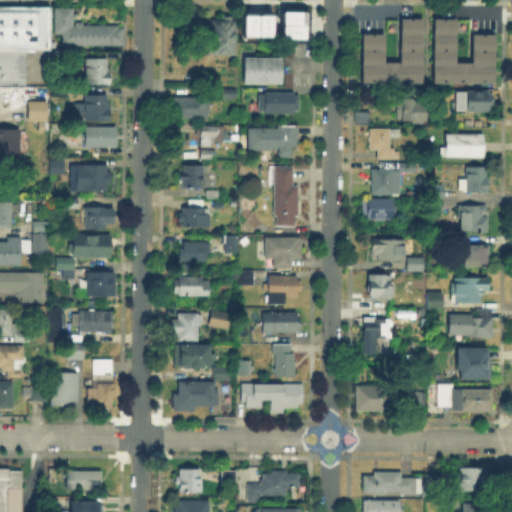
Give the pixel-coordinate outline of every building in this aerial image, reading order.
[(0,9),(50,9),(50,50),(26,50),(26,87),(0,87),(0,9)] [(74,10),(74,24),(112,25),(112,28),(123,28),(123,47),(62,46),(62,34),(55,34),(55,10),(74,10)] [(279,10),(305,10),(305,38),(279,38),(279,10)] [(240,35),(240,12),(269,11),(269,35),(240,35)] [(358,82),(358,32),(382,32),(382,61),(398,60),(397,17),(420,17),(421,81),(358,82)] [(492,82),(493,33),(469,32),(469,61),(453,61),(453,17),(430,17),(430,82),(492,82)] [(232,18),(232,31),(235,31),(234,54),(211,54),(212,21),(221,21),(221,18),(232,18)] [(104,61),(104,71),(109,71),(109,84),(85,84),(85,60),(104,61)] [(280,83),(245,83),(245,60),(280,60),(280,83)] [(488,92),(492,93),(492,104),(487,104),(487,113),(458,113),(458,92),(488,92)] [(293,94),(293,100),(299,100),(299,113),(259,113),(259,94),(293,94)] [(108,98),(108,106),(110,106),(110,123),(86,123),(86,120),(85,120),(85,98),(108,98)] [(208,118),(175,118),(175,98),(209,98),(208,118)] [(24,119),(44,119),(45,100),(25,99),(24,119)] [(416,100),(416,107),(424,107),(424,119),(396,119),(396,100),(416,100)] [(370,124),(356,124),(356,112),(370,112),(370,124)] [(114,148),(86,148),(86,127),(115,127),(114,148)] [(222,142),(201,141),(201,127),(222,127),(222,142)] [(292,149),(292,158),(278,158),(278,152),(249,152),(249,129),(281,129),(281,127),(298,127),(298,149),(292,149)] [(392,139),(392,151),(398,151),(398,160),(378,160),(378,151),(371,151),(371,128),(400,129),(400,139),(392,139)] [(0,131),(19,131),(19,154),(0,154),(0,131)] [(482,157),(447,157),(447,135),(482,135),(482,157)] [(214,160),(202,160),(202,151),(214,151),(214,160)] [(63,174),(50,174),(50,161),(63,161),(63,174)] [(416,173),(399,172),(399,164),(416,164),(416,173)] [(108,167),(108,176),(109,176),(109,186),(108,186),(108,191),(70,191),(71,167),(108,167)] [(201,167),(201,188),(184,188),(184,182),(179,182),(179,173),(184,173),(184,167),(201,167)] [(293,186),(299,186),(299,217),(293,217),(293,228),(275,228),(275,186),(271,186),(271,168),(293,168),(293,186)] [(485,168),(485,171),(488,171),(488,193),(468,193),(468,191),(462,191),(462,180),(468,181),(468,168),(485,168)] [(392,194),(372,194),(372,170),(392,170),(392,194)] [(443,198),(429,198),(430,187),(443,187),(443,198)] [(238,199),(249,199),(249,216),(258,216),(258,223),(260,223),(260,230),(238,230),(238,199)] [(391,220),(362,220),(362,200),(391,200),(391,220)] [(430,212),(430,200),(444,200),(444,212),(430,212)] [(203,201),(203,208),(208,208),(208,227),(184,227),(184,222),(179,222),(179,214),(184,214),(184,208),(190,208),(190,201),(203,201)] [(0,203),(10,203),(10,226),(0,226),(0,203)] [(483,214),(483,220),(486,220),(486,233),(459,232),(459,209),(461,209),(461,207),(487,207),(487,214),(483,214)] [(103,208),(103,210),(113,210),(113,224),(103,224),(103,229),(87,229),(87,208),(103,208)] [(49,232),(34,232),(34,222),(49,222),(49,232)] [(107,256),(69,255),(69,233),(108,233),(107,256)] [(47,259),(32,259),(33,236),(47,236),(47,259)] [(237,253),(224,253),(224,236),(237,236),(237,253)] [(0,266),(0,242),(8,242),(8,238),(19,238),(19,266),(0,266)] [(291,259),(291,268),(273,268),(273,259),(265,259),(265,239),(301,239),(301,259),(291,259)] [(387,241),(405,241),(405,260),(398,260),(398,263),(381,263),(381,260),(375,260),(375,252),(373,252),(373,241),(387,241)] [(205,261),(179,261),(179,247),(184,247),(184,243),(208,243),(208,256),(205,256),(205,261)] [(467,267),(464,267),(464,258),(467,258),(467,246),(488,246),(488,267),(467,267)] [(52,267),(52,256),(71,256),(71,267),(59,267),(52,267)] [(424,271),(408,271),(408,259),(424,259),(424,271)] [(71,267),(71,277),(59,277),(59,267),(71,267)] [(107,272),(107,274),(114,274),(114,296),(88,296),(88,274),(93,274),(93,272),(107,272)] [(43,292),(43,302),(24,302),(24,297),(20,297),(20,292),(0,292),(0,273),(43,274),(43,292)] [(253,284),(239,284),(239,273),(253,273),(253,284)] [(390,277),(390,287),(393,287),(393,302),(378,302),(378,298),(370,298),(370,277),(390,277)] [(203,278),(203,282),(209,282),(209,295),(174,295),(175,282),(180,282),(180,278),(203,278)] [(295,278),(295,280),(298,280),(298,290),(295,290),(295,296),(286,296),(286,305),(266,305),(266,278),(295,278)] [(472,279),(472,280),(488,280),(487,291),(482,291),(482,302),(479,302),(479,305),(459,305),(459,302),(452,302),(452,280),(459,280),(459,279),(472,279)] [(442,310),(429,310),(429,293),(442,293),(442,310)] [(225,327),(205,324),(208,308),(227,311),(225,327)] [(10,336),(0,336),(0,310),(10,310),(10,336)] [(62,343),(50,343),(50,310),(62,310),(62,343)] [(411,324),(397,324),(397,310),(411,310),(411,324)] [(492,310),(492,338),(470,338),(470,336),(449,335),(449,317),(478,317),(478,310),(492,310)] [(112,312),(112,332),(78,332),(78,325),(73,325),(73,318),(78,318),(78,312),(112,312)] [(297,314),(297,322),(301,322),(301,333),(263,333),(264,314),(297,314)] [(198,328),(198,340),(177,340),(177,334),(172,334),(172,322),(177,322),(177,316),(201,316),(201,328),(198,328)] [(390,339),(366,338),(366,319),(390,319),(390,339)] [(32,341),(17,341),(17,326),(33,326),(32,341)] [(71,360),(67,360),(67,352),(71,353),(71,345),(84,345),(84,360),(71,360)] [(294,346),(293,356),(295,356),(295,376),(293,376),(293,378),(275,378),(275,376),(273,376),(273,356),(275,356),(275,346),(294,346)] [(24,367),(24,379),(8,379),(8,371),(0,371),(0,347),(24,347),(24,367)] [(208,367),(175,367),(175,347),(209,347),(208,367)] [(458,348),(489,348),(490,377),(459,378),(458,348)] [(247,358),(247,373),(234,373),(234,358),(247,358)] [(93,408),(89,408),(90,388),(93,388),(93,361),(113,361),(113,408),(93,408)] [(231,382),(214,382),(214,369),(231,369),(231,382)] [(77,404),(52,404),(52,372),(77,372),(77,404)] [(13,396),(12,412),(4,412),(4,409),(0,409),(0,382),(13,382),(13,396)] [(47,401),(33,401),(33,382),(47,382),(47,401)] [(214,383),(214,391),(218,391),(218,406),(194,406),(194,411),(173,411),(173,395),(178,395),(179,383),(214,383)] [(20,398),(43,398),(43,385),(20,384),(20,398)] [(274,384),(274,386),(287,386),(287,385),(303,385),(303,405),(297,405),(297,408),(282,408),(282,413),(272,413),(272,405),(262,405),(262,409),(247,409),(247,401),(240,401),(241,384),(274,384)] [(453,386),(453,391),(491,391),(490,409),(490,412),(459,412),(459,409),(450,409),(450,407),(439,407),(439,386),(453,386)] [(378,387),(378,392),(393,392),(393,411),(356,410),(356,387),(378,387)] [(424,406),(412,406),(412,393),(424,393),(424,406)] [(0,511),(0,469),(22,469),(22,511),(0,511)] [(471,469),(471,470),(491,470),(491,486),(482,485),(482,490),(471,490),(471,495),(459,495),(459,469),(471,469)] [(236,488),(222,488),(222,471),(236,472),(236,488)] [(100,490),(66,490),(66,472),(101,472),(100,490)] [(201,472),(201,491),(180,491),(180,486),(176,486),(176,477),(180,477),(180,472),(201,472)] [(260,501),(248,501),(248,485),(265,485),(265,474),(298,474),(298,488),(287,488),(287,496),(260,496),(260,501)] [(401,474),(401,480),(421,480),(421,495),(365,495),(365,477),(376,477),(376,474),(401,474)] [(98,511),(98,500),(67,500),(67,511),(98,511)] [(208,501),(207,511),(177,511),(177,507),(180,507),(180,501),(208,501)] [(401,501),(401,511),(365,511),(365,501),(401,501)] [(472,511),(472,502),(458,502),(458,511),(472,511)]
